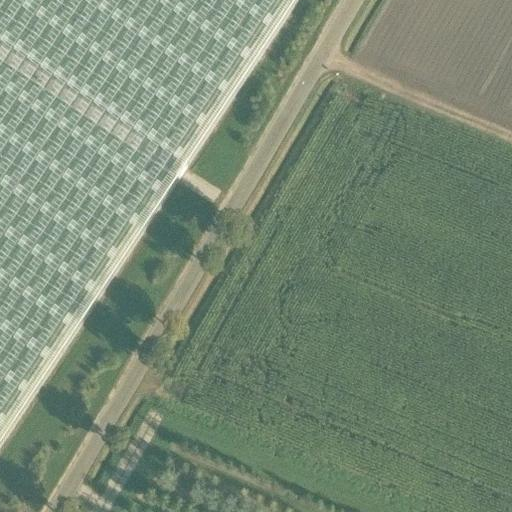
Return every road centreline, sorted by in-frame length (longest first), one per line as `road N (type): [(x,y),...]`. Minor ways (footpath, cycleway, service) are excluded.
road 1 (unclassified): [(57,511),(356,0)]
road 2 (track): [(322,58),(511,137)]
